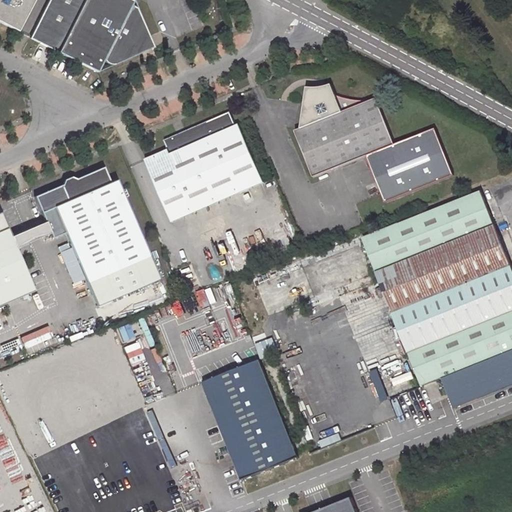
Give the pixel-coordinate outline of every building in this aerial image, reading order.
[(0,0),(0,20),(19,31),(35,0),(0,0)] [(134,1),(131,0),(49,0),(30,37),(97,72),(103,61),(114,66),(143,53),(149,38),(137,8),(132,6),(134,1)] [(149,38),(143,53),(154,49),(149,38)] [(330,87),(318,88),(321,90),(323,92),(326,93),(329,95),(333,97),(330,87)] [(316,176),(369,155),(387,201),(456,174),(438,127),(397,143),(379,98),(368,101),(357,101),(346,100),(337,98),(333,97),(329,95),(326,93),(323,92),(321,90),(318,88),(310,88),(303,129),(298,131),(316,176)] [(233,111),(186,131),(187,134),(179,137),(177,135),(165,140),(169,150),(146,160),(172,222),(267,181),(242,124),(239,125),(233,111)] [(65,233),(85,280),(86,283),(96,306),(160,279),(118,180),(111,183),(105,167),(77,179),(71,177),(65,180),(62,185),(35,197),(53,238),(65,233)] [(363,238),(393,313),(511,266),(511,265),(481,190),(363,238)] [(0,306),(35,291),(2,212),(0,212),(0,306)] [(511,266),(393,313),(409,353),(511,312),(511,266)] [(422,385),(440,377),(511,349),(511,312),(409,353),(422,385)] [(511,349),(440,377),(452,407),(511,382),(511,349)] [(259,360),(203,383),(242,481),(299,458),(259,360)] [(357,511),(352,498),(314,511),(357,511)]
